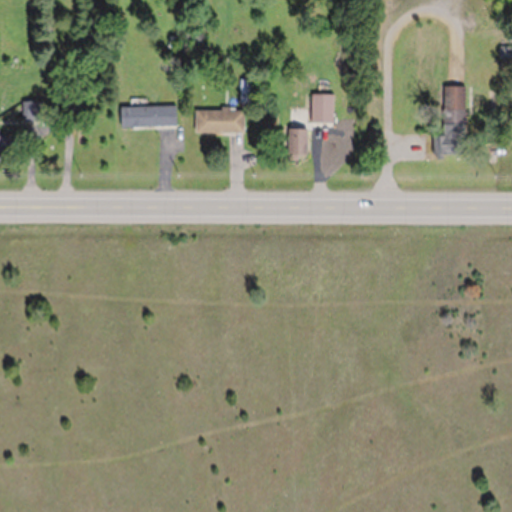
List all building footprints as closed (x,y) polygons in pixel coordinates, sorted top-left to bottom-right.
[(439,136),(428,136),(428,154),(445,154),(445,143),(463,143),(463,86),(439,86),(439,136)] [(315,123),(337,123),(337,94),(315,94),(315,123)] [(24,103),(24,122),(43,122),(43,103),(24,103)] [(180,128),(180,107),(124,107),(124,128),(180,128)] [(248,134),(249,111),(200,111),(200,133),(248,134)] [(291,153),(306,153),(307,130),(292,130),(291,153)] [(0,136),(0,160),(15,160),(15,136),(0,136)]
